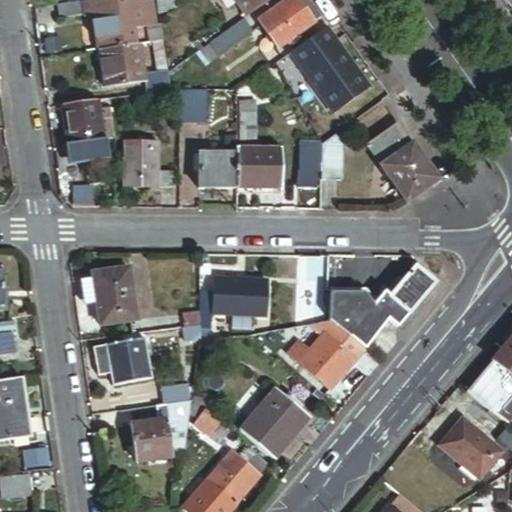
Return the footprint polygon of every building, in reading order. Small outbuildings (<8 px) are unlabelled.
[(160,19),(157,0),(103,0),(93,2),(94,11),(129,6),(129,7),(143,5),(146,25),(132,27),(135,46),(141,45),(164,41),(160,19)] [(175,0),(157,0),(160,19),(177,7),(175,0)] [(232,0),(246,18),(271,0),(232,0)] [(314,24),(297,0),(289,0),(258,22),(278,50),(286,44),(296,37),(314,24)] [(307,0),(297,0),(314,24),(321,19),(307,0)] [(93,2),(81,3),(83,18),(95,16),(94,11),(93,2)] [(81,3),(57,7),(59,21),(83,18),(81,3)] [(143,5),(129,7),(132,27),(146,25),(143,5)] [(129,6),(94,11),(95,16),(100,51),(120,48),(135,46),(132,27),(129,7),(129,6)] [(243,21),(219,39),(228,51),(252,34),(243,21)] [(369,89),(326,29),(291,54),(334,114),(369,89)] [(296,37),(286,44),(289,48),(299,41),(296,37)] [(48,42),(50,57),(65,55),(63,40),(48,42)] [(164,41),(141,45),(146,83),(148,95),(167,92),(171,92),(164,41)] [(146,83),(141,45),(135,46),(120,48),(124,75),(104,78),(106,89),(146,83)] [(120,48),(100,51),(104,78),(124,75),(120,48)] [(211,56),(198,65),(205,75),(217,66),(211,56)] [(206,91),(180,90),(180,124),(206,125),(206,91)] [(167,92),(148,95),(147,95),(148,106),(168,103),(167,92)] [(97,101),(63,106),(68,146),(103,141),(99,113),(97,101)] [(256,103),(237,103),(237,151),(246,151),(246,145),(256,145),(256,103)] [(103,141),(115,140),(111,111),(99,113),(103,141)] [(397,124),(366,146),(406,203),(438,181),(397,124)] [(343,130),(322,145),(322,179),(322,182),(341,182),(343,130)] [(105,156),(103,141),(68,146),(71,161),(105,156)] [(158,189),(158,174),(158,144),(125,144),(124,188),(158,189)] [(321,146),(300,145),(299,173),(298,173),(298,191),(317,191),(317,179),(322,179),(322,145),(321,146)] [(246,151),(237,151),(237,157),(236,191),(282,191),(283,151),(246,151)] [(236,191),(237,157),(199,156),(199,174),(199,190),(236,191)] [(176,175),(158,174),(158,189),(175,189),(176,175)] [(129,269),(94,275),(95,282),(99,306),(102,327),(138,321),(129,269)] [(385,295),(373,308),(397,329),(435,285),(416,269),(404,283),(393,294),(389,299),(385,295)] [(389,291),(393,294),(404,283),(399,279),(389,291)] [(215,280),(215,294),(214,315),(266,318),(267,283),(215,280)] [(95,282),(80,284),(84,308),(99,306),(95,282)] [(204,293),(203,315),(212,315),(214,315),(215,294),(204,293)] [(203,315),(202,315),(202,316),(201,327),(201,330),(211,331),(212,315),(203,315)] [(188,318),(190,328),(201,327),(202,316),(188,318)] [(308,326),(322,339),(324,337),(333,326),(329,322),(308,326)] [(333,326),(324,337),(355,363),(364,352),(333,326)] [(201,330),(201,327),(190,328),(188,328),(190,342),(201,341),(201,330)] [(12,334),(0,335),(0,357),(16,355),(12,334)] [(309,354),(299,365),(330,392),(355,363),(324,337),(322,339),(309,354)] [(503,351),(468,393),(490,412),(494,416),(511,394),(511,340),(507,346),(503,351)] [(496,344),(503,351),(507,346),(500,340),(496,344)] [(108,348),(113,374),(115,387),(151,380),(144,341),(108,348)] [(288,356),(299,365),(309,354),(298,344),(288,356)] [(100,376),(113,374),(108,348),(95,350),(100,376)] [(21,380),(0,382),(0,443),(30,439),(21,380)] [(194,393),(195,383),(161,387),(163,406),(190,402),(193,402),(194,393)] [(240,433),(273,461),(309,419),(292,405),(287,401),(276,391),(240,433)] [(191,415),(199,420),(205,412),(210,406),(194,393),(193,402),(191,415)] [(511,425),(511,394),(494,416),(509,428),(511,425)] [(291,397),(287,401),(292,405),(296,401),(291,397)] [(190,402),(163,406),(166,422),(189,419),(190,402)] [(199,420),(195,426),(210,438),(221,425),(205,412),(199,420)] [(494,416),(490,412),(479,425),(511,452),(511,457),(504,468),(510,473),(511,470),(511,430),(509,428),(494,416)] [(189,419),(166,422),(171,459),(184,457),(189,419)] [(234,427),(225,420),(221,425),(210,438),(220,445),(234,427)] [(462,421),(439,449),(466,470),(478,480),(479,481),(479,480),(489,469),(502,454),(462,421)] [(171,459),(166,422),(161,423),(146,425),(131,427),(137,464),(171,459)] [(42,446),(30,448),(32,464),(45,462),(42,446)] [(249,450),(239,461),(259,478),(268,467),(249,450)] [(259,478),(239,461),(232,454),(207,483),(234,507),(259,478)] [(489,469),(479,480),(483,483),(496,475),(489,469)] [(478,480),(466,470),(463,473),(475,483),(478,480)] [(30,477),(0,481),(0,486),(2,504),(33,500),(30,477)] [(219,511),(222,508),(200,492),(185,511),(219,511)] [(418,511),(399,496),(385,511),(418,511)] [(505,496),(495,496),(495,509),(506,509),(505,496)]
